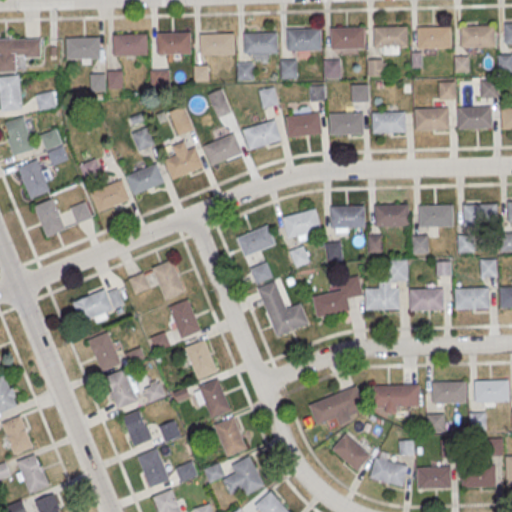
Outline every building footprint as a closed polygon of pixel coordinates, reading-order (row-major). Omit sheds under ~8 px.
[(460,26),(495,25),(495,46),(461,47),(460,26)] [(329,27),(364,26),(364,47),(330,48),(329,27)] [(373,27),(408,26),(408,47),(374,48),(373,27)] [(416,27),(450,26),(451,47),(416,48),(416,27)] [(287,29),(321,28),(321,49),(287,50),(287,29)] [(156,32),(191,31),(191,52),(157,53),(156,32)] [(199,33),(234,32),(234,53),(200,54),(199,33)] [(243,33),(277,32),(278,52),(244,53),(243,33)] [(112,34),(147,33),(147,54),(113,55),(112,34)] [(65,37),(100,36),(100,57),(66,58),(65,37)] [(0,37),(40,37),(41,56),(24,57),(24,54),(16,54),(16,71),(0,71),(0,37)] [(412,52),(422,52),(422,68),(413,68),(412,52)] [(497,55),(511,54),(511,71),(497,71),(497,55)] [(453,55),(468,55),(469,71),(454,72),(453,55)] [(367,59),(382,58),(382,62),(386,62),(386,75),(367,76),(367,59)] [(280,59),(296,59),(297,77),(281,77),(280,59)] [(323,59),(339,59),(340,77),(324,77),(323,59)] [(238,63),(254,63),(254,79),(239,80),(238,63)] [(193,64),(208,64),(209,80),(194,81),(193,64)] [(151,69),(166,69),(167,87),(151,87),(151,69)] [(106,71),(122,70),(122,88),(107,88),(106,71)] [(89,73),(105,73),(105,90),(89,91),(89,73)] [(0,99),(0,75),(20,74),(23,109),(1,111),(0,99)] [(480,80),(496,80),(496,97),(480,98),(480,80)] [(438,81),(454,81),(455,98),(439,99),(438,81)] [(351,84),(368,83),(368,101),(351,102),(351,84)] [(309,85),(324,85),(324,101),(310,101),(309,85)] [(260,90),(275,86),(279,104),(264,108),(260,90)] [(207,94),(222,88),(231,111),(217,117),(207,94)] [(36,95),(53,91),(57,107),(40,111),(36,95)] [(169,111),(183,105),(193,128),(178,134),(169,111)] [(457,107),(492,106),(492,127),(458,128),(457,107)] [(414,108),(449,107),(449,128),(415,129),(414,108)] [(500,108),(511,107),(511,128),(501,129),(500,108)] [(371,111),(405,110),(406,131),(371,132),(371,111)] [(285,116),(320,111),(323,132),(288,137),(285,116)] [(329,113),(363,112),(364,133),(329,134),(329,113)] [(5,121),(24,115),(35,149),(14,155),(8,137),(10,137),(5,121)] [(242,129),(275,119),(281,139),(248,149),(242,129)] [(131,132),(148,125),(155,143),(139,150),(131,132)] [(56,128),(63,144),(47,151),(40,135),(56,128)] [(202,145),(234,132),(242,151),(210,164),(202,145)] [(63,146),(69,160),(54,166),(48,152),(63,146)] [(163,160),(195,146),(203,166),(171,179),(163,160)] [(17,167),(36,158),(50,190),(30,198),(17,167)] [(96,159),(101,172),(86,178),(80,165),(96,159)] [(125,175),(157,162),(165,182),(133,195),(125,175)] [(90,192),(122,179),(130,198),(98,211),(90,192)] [(33,205),(52,197),(66,229),(46,237),(33,205)] [(85,201),(92,217),(78,223),(71,207),(85,201)] [(463,204),(496,203),(497,224),(463,225),(463,204)] [(375,205),(408,204),(409,225),(375,226),(375,205)] [(419,205),(453,204),(454,225),(420,226),(419,205)] [(330,206),(364,205),(364,226),(331,227),(330,206)] [(282,216),(315,207),(321,228),(288,237),(282,216)] [(267,224),(275,243),(243,256),(235,237),(267,224)] [(500,233),(511,233),(511,251),(500,252),(500,233)] [(368,235),(384,235),(384,252),(369,253),(368,235)] [(458,236),(474,235),(474,253),(458,253),(458,236)] [(413,236),(428,236),(429,253),(413,253),(413,236)] [(326,243),(341,242),(343,259),(328,261),(326,243)] [(289,251),(303,245),(310,262),(296,267),(289,251)] [(152,267),(171,259),(185,291),(165,299),(152,267)] [(480,259),(496,259),(497,276),(481,276),(480,259)] [(388,260),(407,260),(408,280),(389,280),(388,260)] [(250,268),(267,261),(273,277),(256,284),(250,268)] [(437,262),(451,261),(451,275),(437,276),(437,262)] [(144,272),(150,288),(136,294),(129,278),(144,272)] [(312,297),(317,318),(350,310),(347,298),(363,295),(359,276),(339,280),(341,290),(312,297)] [(257,288),(275,280),(287,308),(300,303),(308,322),(277,335),(257,288)] [(364,288),(365,309),(399,309),(399,287),(391,287),(390,281),(378,281),(379,287),(364,288)] [(73,302),(82,324),(112,313),(111,308),(123,303),(116,285),(73,302)] [(499,286),(511,285),(511,306),(500,307),(499,286)] [(454,288),(488,287),(489,308),(455,309),(454,288)] [(409,289),(443,288),(444,309),(410,310),(409,289)] [(168,306),(187,298),(201,330),(181,338),(168,306)] [(164,330),(170,344),(155,350),(150,337),(164,330)] [(88,339),(108,331),(121,363),(102,371),(88,339)] [(184,347),(204,339),(217,370),(198,379),(184,347)] [(103,376),(123,368),(136,400),(117,408),(103,376)] [(0,374),(4,373),(17,405),(0,412),(0,374)] [(198,386),(217,377),(231,409),(211,418),(198,386)] [(475,380),(508,379),(509,400),(475,401),(475,380)] [(159,381),(165,395),(149,401),(144,388),(159,381)] [(432,382),(465,381),(466,402),(432,403),(432,382)] [(369,385),(419,384),(419,405),(396,406),(396,412),(385,412),(385,406),(370,407),(369,385)] [(309,402),(316,424),(337,417),(338,421),(366,411),(357,386),(309,402)] [(121,416),(139,408),(146,424),(147,424),(153,437),(134,445),(121,416)] [(0,423),(20,414),(33,446),(14,455),(0,423)] [(430,430),(444,430),(444,414),(430,414),(430,430)] [(214,424),(234,415),(247,447),(227,455),(214,424)] [(174,419),(180,434),(165,440),(159,425),(174,419)] [(332,449),(357,470),(370,453),(345,433),(332,449)] [(137,456),(156,447),(170,479),(150,487),(137,456)] [(16,461),(35,453),(49,485),(29,493),(16,461)] [(230,464),(248,454),(265,485),(246,495),(230,464)] [(369,476),(375,456),(407,466),(401,486),(369,476)] [(0,462),(5,460),(11,475),(0,479),(0,462)] [(192,460),(198,474),(181,481),(175,467),(192,460)] [(219,461),(225,476),(210,482),(204,468),(219,461)] [(496,486),(496,466),(462,466),(462,486),(496,486)] [(451,487),(451,469),(418,469),(418,487),(451,487)] [(159,511),(152,496),(172,488),(181,511),(159,511)] [(261,511),(254,504),(270,490),(289,511),(261,511)] [(39,511),(35,501),(54,493),(61,511),(39,511)] [(209,503),(211,511),(194,511),(193,509),(209,503)]
